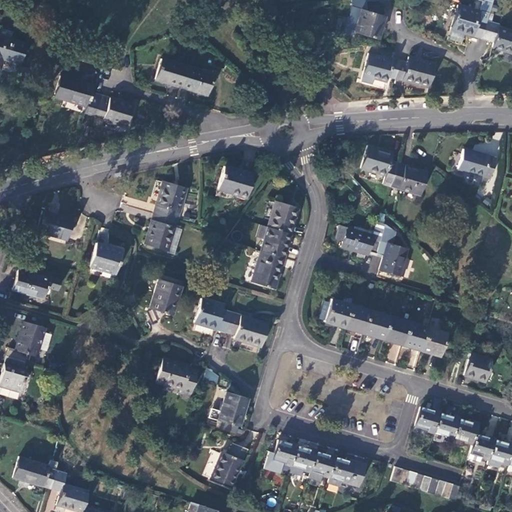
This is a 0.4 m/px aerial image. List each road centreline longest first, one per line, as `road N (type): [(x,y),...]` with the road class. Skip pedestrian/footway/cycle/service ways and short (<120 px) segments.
road 1 (tertiary): [(305,131),(467,116)]
road 2 (residential): [(261,406),(269,423),(392,460)]
road 3 (residential): [(261,406),(187,346),(163,340),(139,349)]
road 4 (residential): [(280,343),(415,387)]
road 5 (tertiary): [(80,170),(217,144)]
road 6 (residential): [(217,144),(190,108),(103,79)]
road 7 (residential): [(467,116),(467,63),(395,31)]
